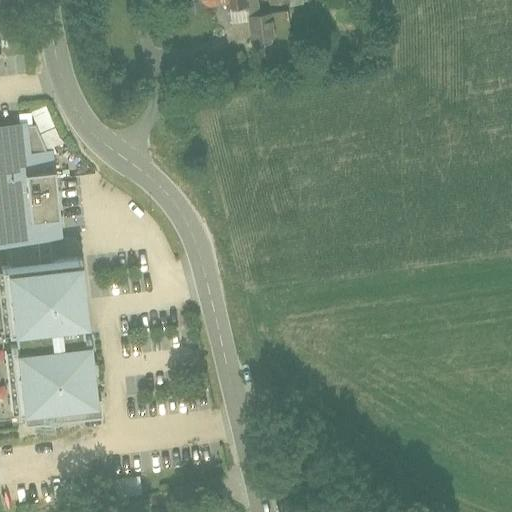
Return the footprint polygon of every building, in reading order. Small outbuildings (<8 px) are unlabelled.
[(175,0),(177,9),(230,1),(232,16),(237,21),(252,19),(252,15),(249,0),(271,0),(272,4),(299,0),(175,0)] [(252,19),(256,45),(292,40),(288,10),(252,15),(252,19)] [(52,121),(0,126),(0,242),(17,240),(19,262),(58,258),(56,236),(63,235),(56,161),(52,121)] [(66,257),(58,258),(19,262),(6,263),(13,328),(51,324),(52,339),(15,343),(21,405),(97,398),(91,336),(84,337),(83,320),(89,320),(82,255),(66,257)] [(118,494),(143,493),(142,475),(117,476),(118,494)]
